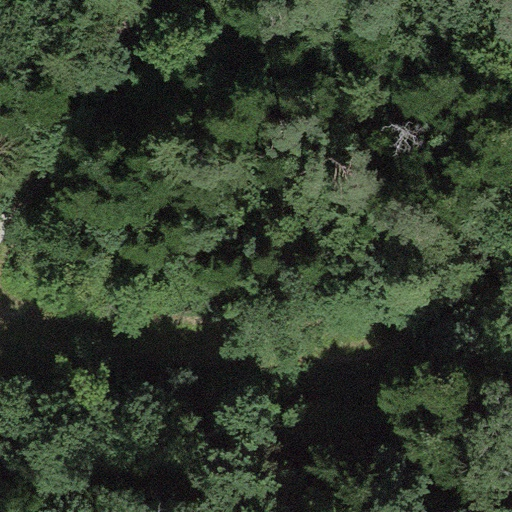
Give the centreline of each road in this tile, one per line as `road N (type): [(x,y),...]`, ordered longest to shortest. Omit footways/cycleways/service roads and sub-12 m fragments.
road 1 (track): [(0,310),(198,338),(317,343),(460,309),(511,279)]
road 2 (track): [(162,0),(0,224)]
